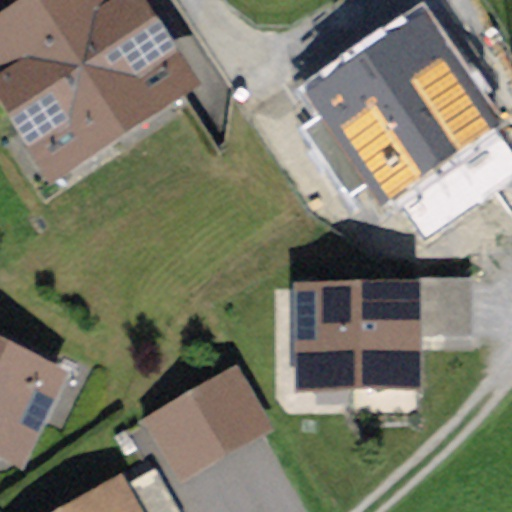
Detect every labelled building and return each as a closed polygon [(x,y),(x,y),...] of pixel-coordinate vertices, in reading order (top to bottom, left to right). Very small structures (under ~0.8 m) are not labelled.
[(121,0),(73,0),(0,47),(0,79),(53,162),(175,83),(121,0)] [(405,304),(312,304),(312,377),(405,378),(405,304)] [(37,360),(0,342),(0,441),(15,449),(46,385),(29,377),(37,360)] [(157,426),(179,464),(255,420),(233,383),(157,426)] [(176,511),(154,473),(87,511),(176,511)]
